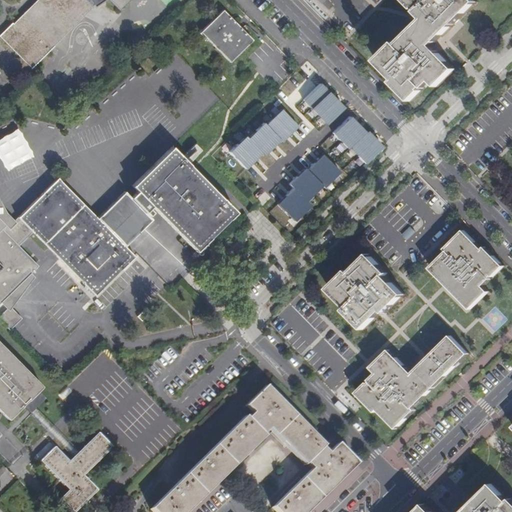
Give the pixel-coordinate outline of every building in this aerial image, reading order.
[(41,33),(73,1),(86,14),(93,7),(92,6),(85,0),(36,0),(13,23),(12,23),(0,34),(0,36),(31,68),(31,67),(54,46),(41,33)] [(110,0),(120,9),(129,0),(110,0)] [(406,0),(415,10),(416,9),(418,11),(417,12),(425,19),(419,25),(399,45),(397,42),(378,62),(396,80),(394,82),(413,101),(424,91),(422,90),(425,88),(426,89),(433,82),(439,87),(457,69),(440,52),(434,46),(478,3),(475,0),(406,0)] [(54,46),(86,14),(73,1),(41,33),(54,46)] [(240,27),(223,9),(200,32),(230,62),(253,39),(240,27)] [(300,70),(276,92),(287,104),(311,81),(300,70)] [(305,98),(329,123),(346,106),(322,82),(305,98)] [(244,136),(228,152),(245,169),(261,153),(263,155),(279,140),(281,142),(297,126),(281,109),(265,125),(263,123),(247,139),(244,136)] [(350,148),(366,164),(382,148),(366,132),(365,133),(349,117),(332,134),(348,150),(350,148)] [(194,144),(182,157),(189,163),(201,150),(194,144)] [(79,278),(95,294),(122,268),(134,255),(124,245),(152,219),(145,212),(151,205),(196,251),(235,211),(171,147),(131,185),(136,191),(130,197),(124,192),(97,218),(57,178),(18,216),(32,231),(56,255),(79,278)] [(278,178),(301,165),(294,152),(271,164),(278,178)] [(277,204),(294,221),(310,205),(306,201),(321,186),(324,188),(340,172),(323,155),(307,171),(305,169),(289,184),(293,188),(277,204)] [(0,218),(1,219),(2,217),(10,225),(13,221),(6,214),(0,202),(0,218)] [(30,273),(38,265),(18,245),(32,231),(18,216),(13,221),(10,225),(2,217),(1,219),(0,218),(0,302),(30,273)] [(473,310),(491,292),(485,286),(493,278),(492,277),(494,275),(495,276),(505,266),(487,247),(485,249),(466,231),(448,249),(450,251),(447,254),(432,269),(441,277),(461,298),(469,307),(473,310)] [(390,273),(371,254),(352,272),(350,271),(331,289),(350,308),(348,310),(366,329),(381,315),(385,311),(387,313),(406,295),(388,276),(390,273)] [(30,273),(0,302),(6,308),(9,305),(11,307),(34,276),(30,273)] [(6,308),(0,313),(0,319),(9,329),(21,318),(11,307),(9,305),(6,308)] [(142,321),(147,315),(142,312),(137,316),(142,321)] [(471,353),(454,335),(427,361),(415,373),(409,368),(391,350),(374,368),(378,373),(371,380),(372,381),(370,384),(369,383),(358,393),(377,412),(380,410),(398,429),(417,410),(415,407),(437,386),(471,353)] [(28,399),(41,386),(0,344),(0,410),(8,418),(21,405),(28,399)] [(150,508),(153,511),(187,511),(264,436),(263,434),(268,429),(303,465),(305,463),(311,469),(272,507),(277,511),(306,511),(356,463),(337,444),(328,452),(322,446),(323,445),(264,386),(245,405),(251,412),(247,417),(245,416),(150,508)] [(79,451),(28,399),(21,405),(73,457),(79,451)] [(58,499),(71,511),(74,511),(97,490),(83,476),(112,447),(98,433),(79,451),(73,457),(69,461),(54,447),(40,461),(68,490),(58,499)] [(464,511),(434,511),(426,504),(417,511),(511,511),(511,500),(511,501),(494,483),(475,502),(464,511)]
